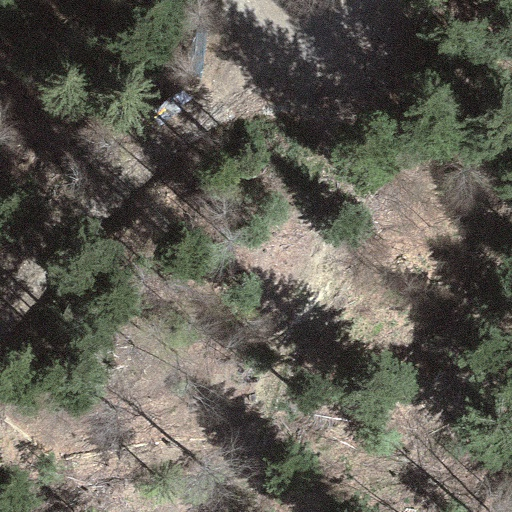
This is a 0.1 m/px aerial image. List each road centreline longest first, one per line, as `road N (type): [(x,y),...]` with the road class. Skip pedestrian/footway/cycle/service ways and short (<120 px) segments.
road 1 (track): [(289,33),(132,175),(0,320)]
road 2 (track): [(254,0),(289,33),(322,37),(345,30),(374,0)]
